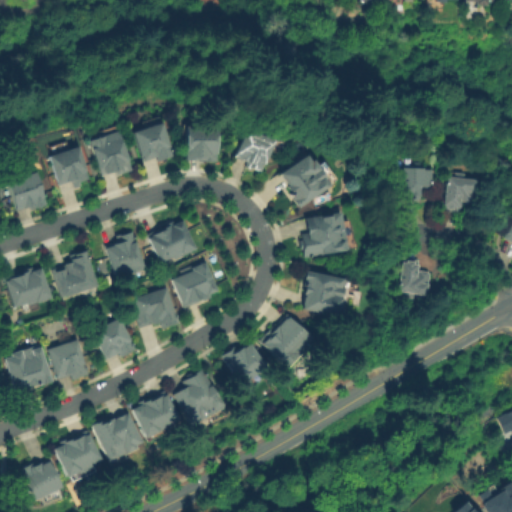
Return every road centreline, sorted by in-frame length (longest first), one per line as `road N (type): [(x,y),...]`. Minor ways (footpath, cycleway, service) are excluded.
road 1 (residential): [(0,433),(104,392),(229,324),(262,287),(265,247),(259,225),(231,195),(188,188),(0,242)]
road 2 (secondary): [(511,303),(145,511)]
road 3 (residential): [(511,301),(477,246),(406,232)]
